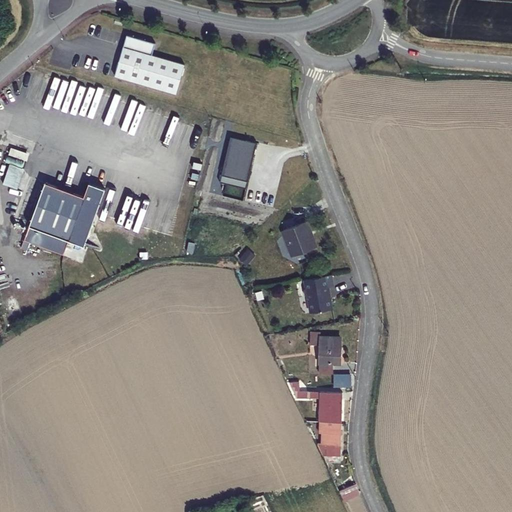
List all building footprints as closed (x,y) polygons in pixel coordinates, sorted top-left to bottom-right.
[(153,54),(156,42),(127,33),(115,74),(176,92),(185,64),(153,54)] [(26,160),(28,153),(11,147),(9,154),(26,160)] [(8,163),(4,184),(19,187),(23,166),(8,163)] [(80,194),(41,180),(18,245),(24,248),(26,240),(60,252),(65,237),(81,243),(101,186),(84,180),(80,194)] [(313,239),(308,225),(285,233),(288,241),(287,244),(287,247),(288,249),(289,252),(293,255),(295,259),(318,251),(314,239),(313,239)] [(328,280),(301,284),(303,292),(301,295),(302,301),(305,303),(307,318),(329,314),(325,292),(330,291),(328,280)] [(320,375),(333,375),(333,367),(343,367),(344,341),(322,340),(322,336),(311,335),(311,347),(321,347),(320,375)] [(291,388),(298,402),(319,402),(319,396),(303,395),(303,388),(291,388)] [(345,397),(322,396),(321,426),(344,426),(345,397)] [(343,460),(344,426),(321,426),(321,437),(327,437),(327,448),(329,448),(329,460),(343,460)] [(359,488),(346,493),(349,502),(362,497),(359,488)]
